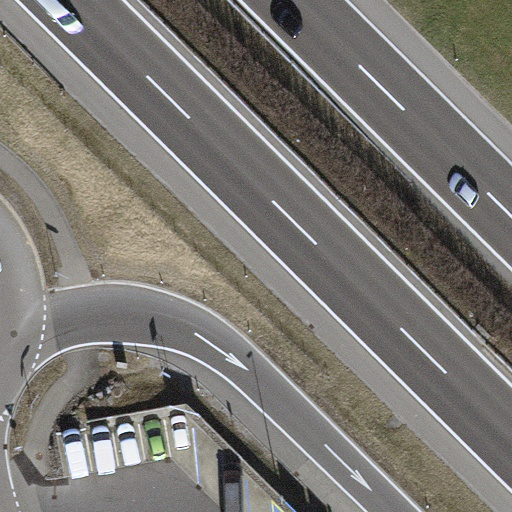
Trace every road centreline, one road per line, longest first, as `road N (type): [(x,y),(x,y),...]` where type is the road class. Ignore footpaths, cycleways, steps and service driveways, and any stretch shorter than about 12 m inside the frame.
road 1 (motorway): [(68,0),(511,441)]
road 2 (motorway): [(15,332),(111,318),(174,325),(202,338),(233,358),(389,511)]
road 3 (motorway): [(511,212),(297,0)]
road 4 (track): [(0,158),(49,207),(83,320)]
